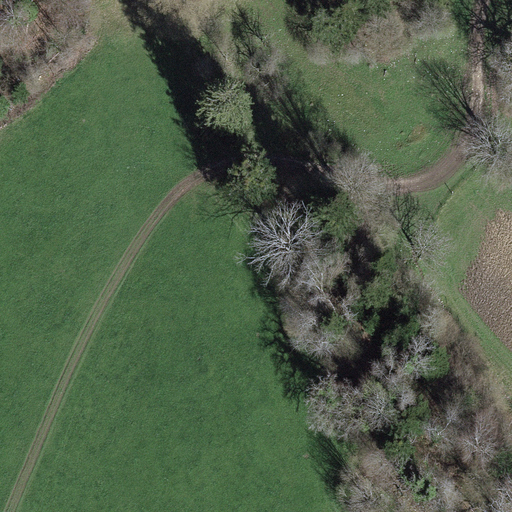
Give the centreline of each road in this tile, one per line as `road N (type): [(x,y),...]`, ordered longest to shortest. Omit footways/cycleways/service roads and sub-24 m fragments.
road 1 (track): [(0,511),(107,273),(165,200),(200,172),(239,162)]
road 2 (track): [(485,0),(466,145),(442,171),(394,185),(282,162),(239,162)]
